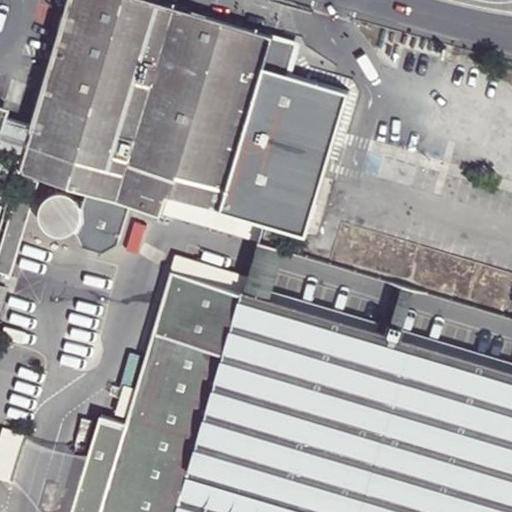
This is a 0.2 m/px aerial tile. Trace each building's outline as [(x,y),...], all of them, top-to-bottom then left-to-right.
[(23,153),(18,170),(89,191),(133,203),(163,212),(170,193),(266,219),(305,231),(347,86),(286,68),(294,39),(157,0),(67,0),(32,123),(23,153)] [(0,113),(6,115),(9,105),(0,102),(0,113)] [(0,146),(23,153),(32,123),(6,115),(0,113),(0,146)] [(22,179),(0,257),(0,274),(11,278),(38,184),(22,179)] [(133,203),(89,191),(86,204),(82,202),(82,203),(85,210),(84,219),(79,227),(79,229),(87,243),(107,250),(122,241),(133,203)] [(85,210),(82,203),(81,202),(75,195),(67,192),(57,193),(50,197),(44,204),(43,213),(45,222),(51,229),(54,231),(63,234),(72,232),(79,227),(84,219),(85,210)] [(266,219),(170,193),(163,212),(260,237),(266,219)] [(333,259),(409,283),(419,286),(506,311),(511,290),(511,270),(345,221),(333,259)] [(286,246),(264,239),(259,266),(252,275),(248,289),(193,274),(175,269),(128,420),(101,511),(511,511),(511,366),(404,335),(411,310),(419,286),(409,283),(401,306),(392,332),(272,296),(282,273),(286,246)] [(248,289),(252,275),(197,259),(193,274),(248,289)] [(101,511),(128,420),(103,411),(72,511),(101,511)]
